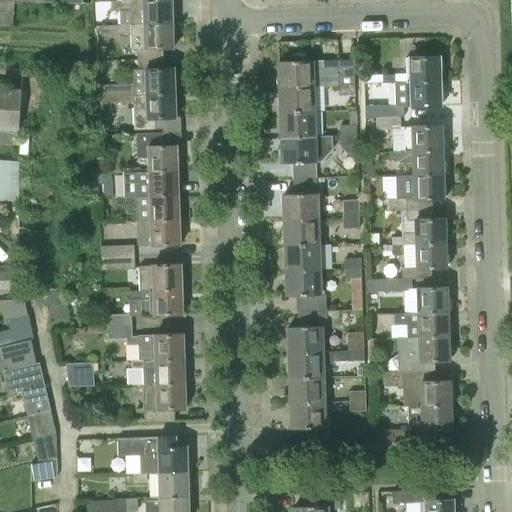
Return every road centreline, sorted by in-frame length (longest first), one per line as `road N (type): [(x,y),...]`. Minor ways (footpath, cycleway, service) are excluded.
road 1 (residential): [(500,511),(484,21),(472,10),(228,21)]
road 2 (residential): [(242,511),(228,21)]
